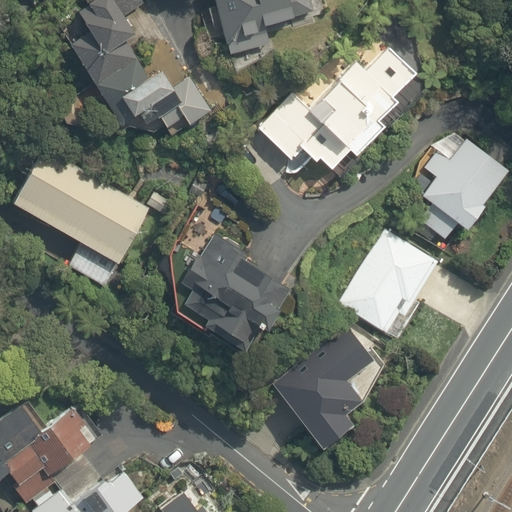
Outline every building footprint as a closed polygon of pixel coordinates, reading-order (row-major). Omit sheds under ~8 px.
[(130,29),(119,11),(137,0),(68,0),(74,9),(55,20),(116,129),(149,110),(167,142),(217,114),(200,84),(176,97),(159,67),(145,74),(121,34),(130,29)] [(289,0),(213,0),(226,53),(268,43),(264,26),(294,19),(289,0)] [(274,99),(248,126),(283,159),(292,149),(305,161),(310,156),(332,177),(426,78),(385,40),(360,67),(353,60),(330,84),(317,72),(283,108),(274,99)] [(502,170),(450,132),(420,172),(429,178),(416,196),(429,205),(419,219),(441,236),(453,220),(463,228),(484,200),(482,198),(502,170)] [(74,239),(63,261),(106,283),(147,203),(35,146),(5,204),(74,239)] [(444,287),(428,278),(439,257),(377,224),(333,306),(394,339),(417,297),(433,306),(444,287)] [(288,287),(211,234),(197,254),(178,281),(185,286),(183,289),(203,304),(194,317),(236,347),(252,324),(259,329),(288,287)] [(338,329),(269,380),(317,445),(347,423),(340,413),(360,398),(347,381),(366,366),(338,329)] [(0,467),(24,499),(49,481),(43,473),(96,435),(68,397),(40,418),(23,394),(0,410),(0,467)] [(61,489),(26,511),(161,511),(135,468),(72,506),(61,489)] [(199,511),(184,490),(157,505),(161,511),(199,511)]
